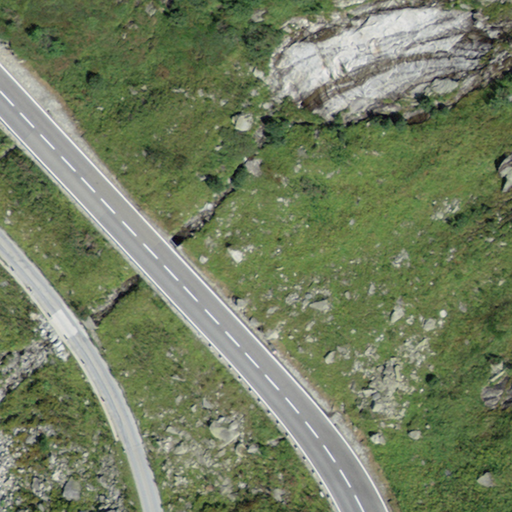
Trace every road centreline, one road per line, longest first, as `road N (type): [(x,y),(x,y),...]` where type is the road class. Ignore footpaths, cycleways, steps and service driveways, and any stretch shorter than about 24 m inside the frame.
road 1 (primary): [(0,91),(321,443)]
road 2 (unclassified): [(0,239),(94,367),(132,443),(152,511)]
